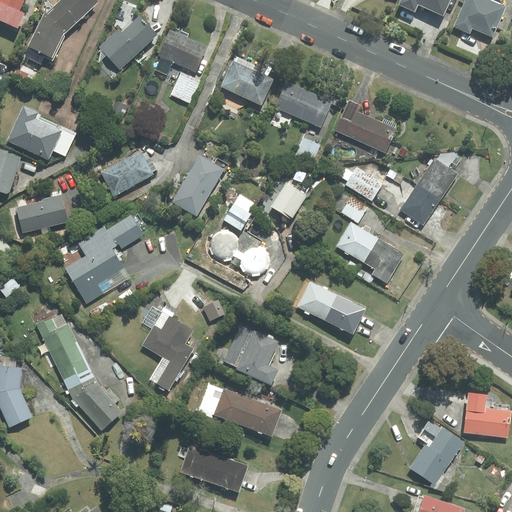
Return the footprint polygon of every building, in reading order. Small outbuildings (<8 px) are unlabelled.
[(0,0),(0,19),(18,28),(24,13),(19,11),(23,0),(0,0)] [(65,36),(63,35),(97,3),(94,0),(61,0),(47,14),(45,12),(28,46),(30,47),(25,56),(41,64),(44,57),(53,61),(65,36)] [(443,15),(450,0),(401,0),(399,4),(414,11),(418,4),(443,15)] [(492,37),(505,7),(489,0),(465,0),(454,26),(470,33),(472,28),(492,37)] [(100,53),(99,62),(113,77),(121,69),(120,68),(155,34),(140,18),(122,34),(118,30),(100,47),(103,50),(100,53)] [(171,29),(159,55),(162,56),(156,70),(176,78),(181,66),(196,72),(207,46),(171,29)] [(255,66),(235,56),(221,86),(261,105),(273,80),(253,70),(255,66)] [(200,81),(181,73),(171,94),(190,103),(200,81)] [(331,102),(287,83),(276,108),(320,127),(331,102)] [(383,123),(359,112),(362,105),(348,99),(334,131),(386,153),(398,125),(384,119),(383,123)] [(129,104),(119,100),(114,115),(124,118),(129,104)] [(66,156),(76,134),(36,116),(38,113),(24,106),(8,140),(48,159),(52,150),(66,156)] [(313,162),(320,145),(303,138),(296,155),(313,162)] [(8,151),(0,148),(0,191),(9,194),(21,157),(8,153),(8,151)] [(141,153),(140,151),(101,173),(114,195),(153,174),(152,172),(156,169),(146,151),(141,153)] [(440,154),(437,159),(448,167),(452,162),(456,166),(461,158),(452,152),(440,154)] [(214,164),(199,155),(172,202),(197,216),(223,171),(224,172),(228,165),(218,158),(214,164)] [(417,184),(440,200),(458,174),(448,167),(437,159),(435,158),(417,184)] [(383,184),(357,168),(346,184),(372,201),(383,184)] [(404,177),(391,169),(387,176),(400,184),(404,177)] [(306,196),(286,183),(271,206),(291,219),(306,196)] [(440,200),(417,184),(400,209),(423,225),(440,200)] [(349,194),(340,188),(330,204),(339,210),(349,194)] [(44,201),(17,208),(23,232),(68,222),(61,195),(44,199),(44,201)] [(224,261),(228,261),(240,268),(243,272),(246,274),(248,275),(252,276),(260,275),(263,274),(265,272),(267,269),(269,264),(270,259),(269,254),(267,251),(263,248),(258,246),(262,240),(247,231),(255,217),(251,215),(257,205),(240,195),(224,220),(243,232),(239,239),(237,236),(234,233),(231,232),(228,230),(221,230),(218,232),(215,234),(212,237),(210,240),(209,244),(209,248),(212,254),(216,258),(220,261),(224,261)] [(368,207),(351,197),(342,213),(358,223),(368,207)] [(122,246),(142,234),(138,228),(144,224),(138,214),(132,218),(131,215),(106,230),(104,226),(78,242),(85,255),(65,268),(87,303),(129,277),(111,248),(120,243),(122,246)] [(364,262),(378,239),(351,222),(337,246),(364,262)] [(1,235),(0,236),(0,264),(6,270),(21,255),(1,235)] [(373,274),(387,282),(404,254),(378,239),(364,262),(375,269),(373,274)] [(20,287),(13,278),(0,288),(0,289),(6,297),(20,287)] [(338,295),(306,280),(294,305),(325,320),(338,295)] [(338,295),(325,320),(353,334),(365,309),(338,295)] [(210,321),(225,314),(218,300),(204,307),(210,321)] [(175,312),(166,307),(163,312),(153,306),(143,324),(152,329),(143,345),(163,357),(150,379),(168,390),(193,349),(185,344),(192,331),(171,318),(175,312)] [(97,386),(68,324),(57,330),(52,319),(39,326),(73,398),(102,429),(121,411),(97,386)] [(237,369),(271,385),(278,370),(267,366),(278,342),(240,325),(224,361),(238,367),(237,369)] [(0,366),(16,368),(16,358),(0,356),(0,366)] [(19,388),(21,368),(16,368),(0,366),(0,405),(10,427),(32,416),(19,388)] [(209,384),(198,413),(213,419),(215,415),(243,426),(253,400),(209,384)] [(487,400),(487,394),(468,392),(464,432),(508,437),(511,412),(508,412),(508,407),(491,405),(491,400),(487,400)] [(253,400),(243,426),(272,436),(282,410),(253,400)] [(427,443),(410,468),(435,485),(464,442),(442,428),(441,430),(429,422),(418,437),(427,443)] [(210,482),(219,456),(190,446),(181,472),(210,482)] [(219,456),(210,482),(239,492),(248,466),(219,456)] [(463,511),(464,509),(425,496),(424,498),(420,496),(414,511),(463,511)] [(172,511),(175,507),(160,501),(157,509),(164,511),(172,511)]
